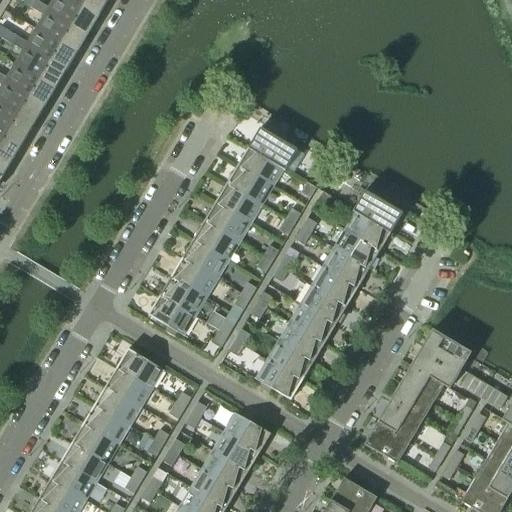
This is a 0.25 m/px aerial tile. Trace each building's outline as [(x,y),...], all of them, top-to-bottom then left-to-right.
[(16,0),(30,9),(35,1),(33,0),(16,0)] [(54,0),(49,9),(47,13),(83,35),(84,35),(85,31),(84,31),(88,25),(86,23),(89,19),(91,21),(94,17),(65,0),(54,0)] [(65,0),(94,17),(95,13),(93,12),(96,8),(98,9),(101,3),(102,3),(104,0),(65,0)] [(35,1),(30,9),(44,17),(36,30),(73,53),(73,52),(74,49),(72,47),(75,43),(77,44),(80,38),(81,38),(83,35),(47,13),(49,9),(35,1)] [(0,27),(0,38),(9,44),(14,36),(0,28),(0,27)] [(28,44),(26,48),(62,70),(63,70),(64,66),(63,66),(67,60),(65,59),(68,54),(70,56),(73,53),(36,30),(28,44)] [(14,36),(9,44),(23,52),(15,65),(52,88),(52,87),(53,84),(51,82),(54,78),(56,79),(59,73),(60,73),(62,70),(26,48),(28,44),(14,36)] [(7,79),(5,83),(42,105),(43,101),(46,95),(45,94),(47,89),(49,91),(52,88),(15,65),(7,79)] [(0,75),(0,85),(2,87),(0,90),(0,103),(31,123),(31,122),(32,119),(30,117),(33,113),(35,114),(39,108),(42,105),(5,83),(7,79),(0,75)] [(0,127),(21,140),(22,136),(21,136),(25,130),(24,129),(26,124),(28,126),(31,123),(0,103),(0,127)] [(0,151),(10,158),(10,157),(11,154),(9,152),(12,148),(14,149),(18,143),(21,140),(0,127),(0,151)] [(285,171),(296,151),(259,129),(248,148),(285,171)] [(285,171),(248,148),(246,152),(247,152),(245,156),(244,155),(237,167),(271,187),(281,170),(284,172),(285,171)] [(0,174),(1,171),(4,165),(3,164),(5,159),(7,161),(10,158),(0,151),(0,174)] [(271,187),(237,167),(235,170),(236,171),(233,175),(232,174),(226,186),(260,206),(271,187)] [(309,200),(315,189),(306,183),(300,194),(309,200)] [(364,192),(353,211),(390,233),(402,214),(379,201),(383,194),(368,185),(364,192)] [(260,206),(226,186),(223,189),(224,190),(222,193),(221,192),(214,204),(249,225),(260,206)] [(325,209),(331,198),(322,193),(316,204),(325,209)] [(249,225),(214,204),(212,207),(213,208),(211,212),(210,211),(203,223),(238,243),(249,225)] [(293,226),(300,215),(291,210),(284,221),(293,226)] [(390,233),(353,211),(351,213),(354,215),(345,232),(379,252),(386,241),(385,240),(387,236),(388,237),(390,233)] [(309,235),(316,225),(306,219),(300,230),(309,235)] [(287,237),(293,226),(284,221),(278,231),(287,237)] [(238,243),(203,223),(201,226),(202,227),(200,230),(199,230),(192,241),(226,262),(238,243)] [(303,246),(309,235),(300,230),(294,241),(303,246)] [(379,252),(345,232),(334,250),(368,270),(375,259),(374,259),(376,255),(377,256),(379,252)] [(226,262),(192,241),(190,245),(191,245),(189,249),(188,248),(181,260),(215,280),(226,262)] [(271,263),(278,252),(268,247),(262,258),(271,263)] [(368,270),(334,250),(323,268),(357,289),(364,278),(363,277),(365,274),(366,274),(368,270)] [(287,272),(294,262),(284,256),(278,267),(287,272)] [(265,274),(271,263),(262,258),(256,268),(265,274)] [(215,280),(181,260),(179,263),(180,264),(178,267),(177,267),(170,278),(204,299),(215,280)] [(281,283),(287,272),(278,267),(271,278),(281,283)] [(357,289),(323,268),(312,287),(346,307),(353,296),(352,296),(354,292),(355,293),(357,289)] [(204,299),(170,278),(168,282),(169,282),(167,286),(166,285),(159,297),(193,317),(204,299)] [(249,300),(256,289),(246,284),(240,295),(249,300)] [(346,307),(312,287),(301,305),(335,326),(342,315),(341,314),(343,311),(344,311),(346,307)] [(265,309),(272,299),(262,293),(256,304),(265,309)] [(243,311),(249,300),(240,295),(233,306),(243,311)] [(193,317),(159,297),(157,300),(158,301),(156,304),(155,304),(147,316),(167,328),(164,332),(174,338),(176,333),(182,337),(193,317)] [(259,320),(265,309),(256,304),(249,315),(259,320)] [(335,326),(301,305),(290,324),(324,345),(331,333),(330,333),(332,329),(333,330),(335,326)] [(227,337),(233,326),(224,321),(218,332),(227,337)] [(324,345),(290,324),(278,343),(313,363),(319,352),(318,351),(321,348),(322,348),(324,345)] [(243,347),(249,336),(240,330),(234,341),(243,347)] [(449,390),(470,354),(431,331),(410,367),(443,387),(449,390)] [(221,348),(227,337),(218,332),(211,343),(221,348)] [(236,358),(243,347),(234,341),(227,352),(236,358)] [(313,363),(278,343),(267,361),(302,382),(308,371),(307,370),(309,366),(310,367),(313,363)] [(161,370),(156,367),(159,363),(149,357),(147,362),(127,350),(125,354),(126,355),(123,359),(122,358),(116,369),(150,390),(161,370)] [(302,382),(267,361),(255,381),(261,384),(258,389),(268,394),(270,390),(290,402),(297,389),(296,388),(298,385),(299,385),(302,382)] [(432,404),(443,387),(410,367),(399,385),(432,404)] [(150,390),(116,369),(114,373),(115,374),(112,377),(111,377),(104,388),(139,409),(150,390)] [(495,409),(502,396),(471,377),(463,389),(495,409)] [(421,423),(432,404),(399,385),(388,403),(421,423)] [(139,409),(104,388),(102,392),(103,392),(101,396),(100,395),(93,407),(128,427),(139,409)] [(184,410),(190,399),(181,394),(175,404),(184,410)] [(507,425),(511,427),(511,402),(501,421),(507,425)] [(199,419),(206,409),(197,403),(190,414),(199,419)] [(410,442),(421,423),(388,403),(377,422),(410,442)] [(177,421),(184,410),(175,404),(168,415),(177,421)] [(128,427),(93,407),(91,410),(92,411),(90,414),(89,414),(82,425),(117,446),(128,427)] [(464,423),(471,411),(464,407),(457,419),(464,423)] [(193,430),(199,419),(190,414),(184,425),(193,430)] [(270,435),(250,424),(253,419),(243,414),(241,418),(235,415),(224,434),(258,454),(265,443),(264,442),(266,439),(267,439),(270,435)] [(477,431),(485,419),(478,415),(470,427),(477,431)] [(456,436),(464,423),(457,419),(449,432),(456,436)] [(396,465),(410,442),(377,422),(363,445),(396,465)] [(117,446),(82,425),(80,429),(81,429),(79,433),(78,432),(71,444),(106,464),(117,446)] [(511,427),(507,425),(496,443),(511,452),(511,427)] [(470,444),(477,431),(470,427),(463,440),(470,444)] [(162,447),(168,436),(159,431),(152,442),(162,447)] [(258,454),(224,434),(213,452),(247,473),(254,462),(253,461),(255,457),(256,458),(258,454)] [(177,457),(184,446),(174,440),(168,451),(177,457)] [(155,458),(162,447),(152,442),(146,452),(155,458)] [(511,452),(496,443),(485,461),(511,477),(511,452)] [(106,464),(71,444),(69,447),(70,448),(68,451),(67,451),(60,462),(94,483),(106,464)] [(442,460),(449,448),(442,444),(435,456),(442,460)] [(171,467),(177,457),(168,451),(161,462),(171,467)] [(247,473),(213,452),(202,471),(236,492),(243,480),(242,480),(244,476),(245,477),(247,473)] [(455,468),(463,456),(456,452),(448,464),(455,468)] [(434,473),(442,460),(435,456),(427,469),(434,473)] [(511,490),(511,477),(485,461),(474,480),(507,500),(511,490)] [(94,483),(60,462),(58,466),(59,466),(57,470),(56,469),(49,481),(83,502),(94,483)] [(448,481),(455,468),(448,464),(441,477),(448,481)] [(140,484),(146,473),(137,468),(130,479),(140,484)] [(236,492),(202,471),(191,490),(225,510),(232,499),(231,498),(233,495),(234,495),(236,492)] [(155,494),(162,483),(152,477),(146,488),(155,494)] [(133,495),(140,484),(130,479),(124,490),(133,495)] [(345,511),(367,511),(376,499),(343,479),(329,502),(345,511)] [(499,511),(507,500),(474,480),(460,503),(475,511),(499,511)] [(77,511),(83,502),(49,481),(47,484),(48,485),(46,488),(45,488),(38,500),(58,511),(77,511)] [(149,504),(155,494),(146,488),(140,499),(149,504)] [(223,511),(225,510),(191,490),(180,508),(185,511),(223,511)] [(58,511),(38,500),(36,503),(37,504),(35,507),(34,507),(30,511),(58,511)] [(345,511),(329,502),(323,511),(345,511)]
